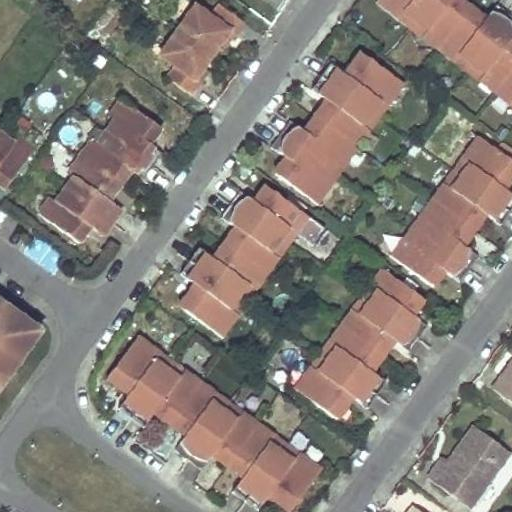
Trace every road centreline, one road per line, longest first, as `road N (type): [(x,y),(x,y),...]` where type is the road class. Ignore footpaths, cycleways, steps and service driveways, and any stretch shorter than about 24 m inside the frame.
road 1 (residential): [(92,319),(325,0)]
road 2 (residential): [(344,511),(511,280)]
road 3 (residential): [(192,511),(39,400)]
